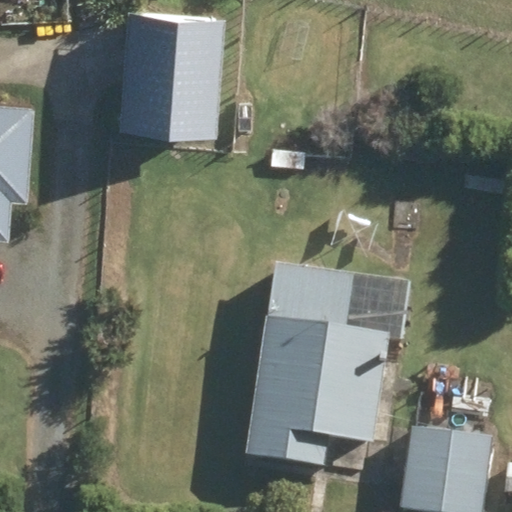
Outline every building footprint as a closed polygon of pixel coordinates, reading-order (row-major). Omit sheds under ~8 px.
[(117,130),(212,136),(220,16),(125,10),(117,130)] [(0,238),(7,239),(10,201),(24,202),(31,107),(0,105),(0,238)] [(508,173),(461,161),(449,205),(496,217),(508,173)] [(244,466),(321,476),(325,445),(371,452),(386,343),(379,343),(387,287),(269,271),(244,466)] [(400,511),(481,511),(490,444),(411,433),(400,511)]
